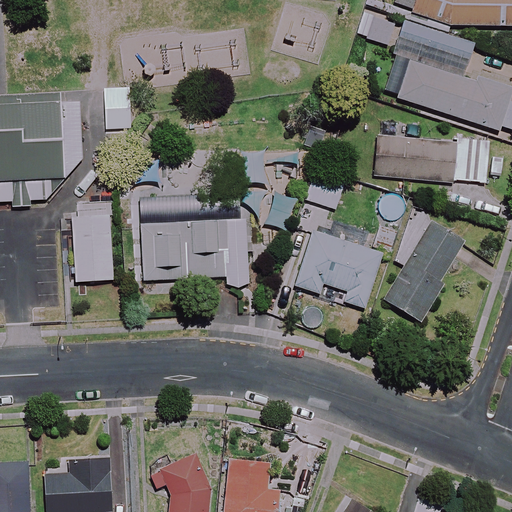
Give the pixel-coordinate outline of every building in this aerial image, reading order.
[(511,0),(395,0),(394,7),(410,12),(409,15),(451,26),(511,27),(511,0)] [(387,47),(395,24),(365,14),(358,36),(387,47)] [(401,26),(393,49),(400,51),(385,96),(498,134),(511,91),(463,75),(473,46),(402,22),(401,26)] [(59,96),(0,98),(0,181),(62,179),(59,96)] [(488,143),(450,140),(450,145),(374,139),(371,177),(485,186),(488,143)] [(344,179),(313,169),(303,200),(334,210),(344,179)] [(105,214),(70,216),(73,285),(108,283),(105,214)] [(244,217),(137,221),(140,283),(246,279),(244,217)] [(463,243),(427,224),(385,304),(421,322),(463,243)] [(395,232),(379,227),(372,247),(388,253),(395,232)] [(381,255),(311,232),(293,287),(318,295),(322,284),(347,292),(344,303),(363,309),(381,255)] [(206,511),(209,493),(196,454),(150,474),(157,492),(166,488),(168,494),(166,511),(206,511)] [(112,511),(109,460),(70,462),(71,476),(44,477),(46,511),(112,511)] [(269,466),(227,462),(222,511),(274,511),(277,487),(267,486),(269,466)] [(0,511),(29,511),(28,463),(0,464),(0,511)] [(366,511),(349,502),(343,511),(366,511)]
